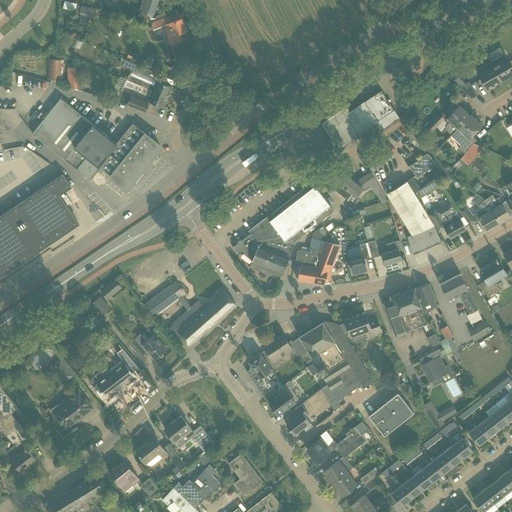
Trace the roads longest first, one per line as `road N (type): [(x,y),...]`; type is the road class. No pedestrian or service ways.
road 1 (residential): [(255,301),(297,303),(373,287),(474,250),(511,226)]
road 2 (residential): [(14,511),(110,444),(170,383),(214,365)]
road 3 (unclassified): [(0,298),(191,162)]
road 4 (unclassified): [(420,0),(263,105),(241,110)]
road 5 (secondary): [(256,148),(423,37)]
road 6 (residential): [(327,504),(214,365)]
road 7 (secondary): [(256,148),(232,157),(113,249)]
road 8 (secondary): [(0,325),(113,249)]
road 9 (residential): [(241,110),(184,0)]
